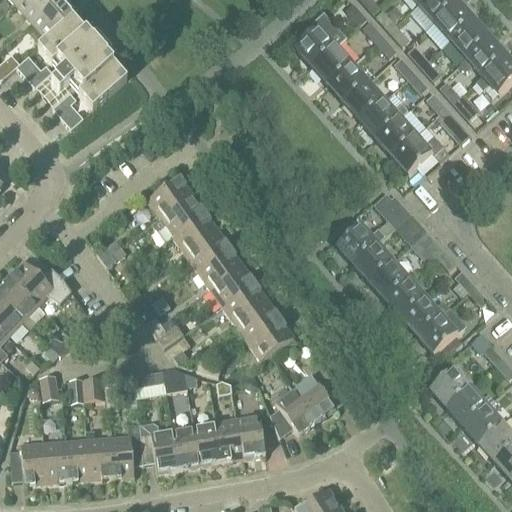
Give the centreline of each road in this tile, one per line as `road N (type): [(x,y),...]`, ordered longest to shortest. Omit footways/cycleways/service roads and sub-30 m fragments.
road 1 (residential): [(147,511),(303,480),(348,458)]
road 2 (residential): [(511,157),(439,220),(511,301)]
road 3 (residential): [(0,243),(51,184),(49,171),(0,114)]
